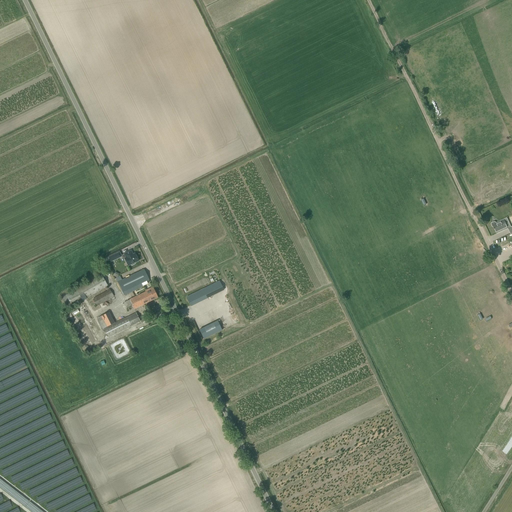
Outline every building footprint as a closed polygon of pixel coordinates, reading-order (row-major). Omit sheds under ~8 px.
[(496,223),(495,222),(494,221),(491,223),(491,224),(492,226),(493,225),(496,233),(507,228),(508,230),(511,228),(507,218),(496,223)] [(125,258),(124,258),(128,266),(131,264),(132,265),(135,264),(134,263),(138,261),(135,253),(133,254),(131,250),(124,254),(125,258)] [(121,257),(119,252),(108,257),(110,262),(121,257)] [(116,278),(124,296),(143,287),(141,284),(149,280),(144,269),(122,280),(120,276),(116,278)] [(67,309),(108,286),(101,274),(60,298),(67,309)] [(224,290),(219,281),(186,297),(191,306),(224,290)] [(146,292),(148,297),(149,296),(151,301),(157,298),(153,288),(148,291),(146,292)] [(97,306),(114,297),(109,289),(92,299),(97,306)] [(146,292),(130,300),(134,309),(151,301),(149,296),(148,297),(146,292)] [(103,328),(114,323),(109,312),(98,318),(103,328)] [(140,321),(136,313),(104,330),(108,338),(140,321)] [(217,321),(199,330),(204,339),(222,330),(217,321)]
